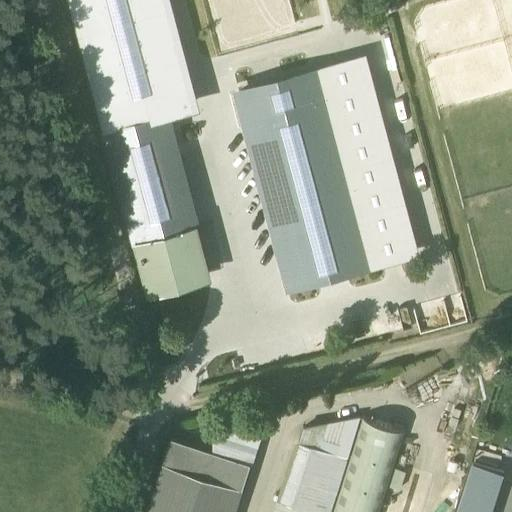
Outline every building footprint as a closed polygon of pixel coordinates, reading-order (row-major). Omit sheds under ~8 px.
[(192,103),(164,0),(72,0),(106,125),(164,111),(192,103)] [(411,252),(360,58),(240,90),(291,283),(411,252)] [(195,226),(164,111),(106,125),(137,241),(195,226)] [(137,241),(149,288),(207,272),(195,226),(137,241)] [(331,511),(378,511),(405,428),(362,414),(331,511)] [(279,498),(320,511),(326,511),(358,416),(358,415),(304,426),(279,498)] [(214,422),(213,448),(250,461),(262,426),(262,423),(214,422)] [(170,434),(162,459),(242,486),(250,461),(213,448),(170,434)] [(233,511),(242,486),(162,459),(144,511),(233,511)] [(489,511),(504,469),(472,459),(455,511),(489,511)] [(440,500),(450,503),(455,482),(445,479),(440,500)]
